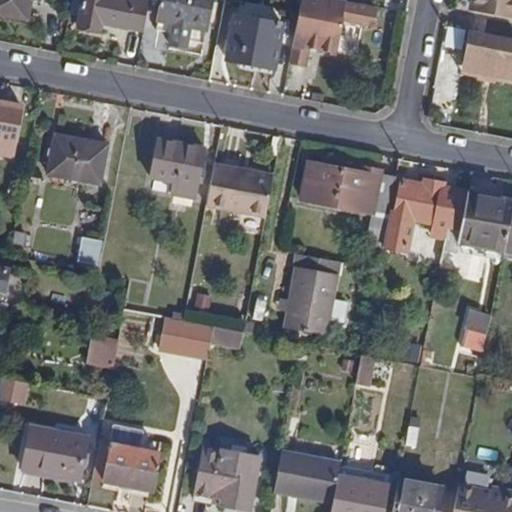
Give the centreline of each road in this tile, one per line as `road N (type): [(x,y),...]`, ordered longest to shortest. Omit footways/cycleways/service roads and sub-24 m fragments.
road 1 (residential): [(397,139),(0,61)]
road 2 (residential): [(397,139),(424,0)]
